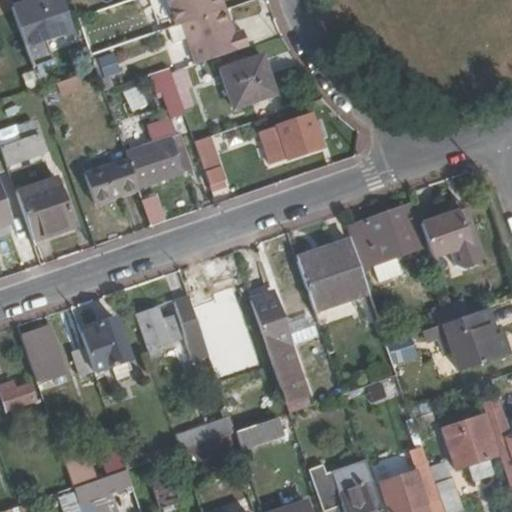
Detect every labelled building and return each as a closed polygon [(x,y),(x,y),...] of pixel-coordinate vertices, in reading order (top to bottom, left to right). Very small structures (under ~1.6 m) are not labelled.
[(58,0),(17,0),(10,3),(31,65),(51,59),(44,39),(68,30),(58,0)] [(165,0),(175,29),(180,27),(223,13),(219,0),(165,0)] [(194,67),(248,49),(242,33),(233,36),(225,12),(223,13),(180,27),(194,67)] [(107,76),(120,72),(114,52),(100,56),(107,76)] [(233,108),(274,95),(261,58),(220,71),(233,108)] [(139,85),(122,91),(129,112),(147,106),(139,85)] [(175,128),(186,124),(178,101),(167,105),(175,128)] [(310,115),(270,129),(273,137),(279,135),(288,160),(322,149),(319,140),(325,137),(319,121),(313,123),(310,115)] [(273,137),(270,129),(261,132),(272,166),(288,160),(279,135),(273,137)] [(235,147),(229,130),(206,138),(212,155),(235,147)] [(0,145),(0,153),(5,167),(42,154),(36,133),(0,145)] [(193,143),(211,195),(224,190),(212,155),(206,138),(193,143)] [(124,155),(126,160),(136,190),(190,172),(181,147),(173,150),(170,139),(124,155)] [(93,208),(137,193),(136,190),(126,160),(82,175),(93,208)] [(13,192),(31,243),(73,229),(55,178),(13,192)] [(146,225),(163,222),(158,194),(141,198),(146,225)] [(0,226),(9,224),(0,195),(0,226)] [(356,255),(372,250),(377,263),(397,256),(393,245),(416,237),(407,209),(348,230),(356,255)] [(468,249),(432,263),(437,277),(455,271),(462,274),(477,268),(479,259),(462,209),(455,211),(468,249)] [(455,211),(418,224),(432,263),(468,249),(455,211)] [(367,292),(350,244),(296,263),(313,311),(367,292)] [(261,336),(284,402),(305,395),(271,296),(250,303),(252,310),(261,336)] [(453,323),(468,317),(464,305),(448,310),(453,323)] [(200,334),(191,306),(177,311),(187,338),(200,334)] [(148,330),(149,334),(153,343),(166,339),(168,342),(178,338),(171,318),(161,322),(157,309),(136,316),(141,332),(148,330)] [(244,341),(261,336),(252,310),(235,316),(244,341)] [(495,326),(489,310),(468,317),(453,323),(438,328),(456,375),(509,356),(502,336),(495,338),(491,327),(495,326)] [(97,328),(80,334),(85,350),(94,373),(129,361),(115,320),(97,327),(97,328)] [(149,334),(141,337),(144,346),(153,343),(149,334)] [(38,335),(20,341),(36,386),(66,376),(52,336),(39,340),(38,335)] [(410,337),(388,345),(396,365),(418,357),(410,337)] [(94,373),(85,350),(70,355),(78,378),(94,373)] [(0,394),(6,412),(35,402),(30,387),(15,392),(12,385),(0,389),(0,394)] [(497,402),(481,407),(487,423),(503,418),(497,402)] [(429,414),(426,403),(408,410),(411,420),(429,414)] [(503,418),(487,423),(509,486),(511,484),(511,439),(504,417),(503,418)] [(282,438),(276,419),(234,433),(241,452),(282,438)] [(180,452),(234,433),(230,420),(175,438),(180,452)] [(485,461),(493,458),(482,420),(441,432),(454,471),(466,467),(470,480),(489,474),(485,461)] [(108,473),(123,468),(112,441),(102,444),(109,462),(104,463),(108,473)] [(89,478),(80,452),(63,458),(72,484),(89,478)] [(380,511),(382,511),(373,484),(365,463),(326,477),(323,468),(308,473),(322,511),(327,511),(337,509),(343,507),(344,511),(380,511)] [(442,508),(443,511),(445,511),(460,507),(446,464),(428,470),(442,508)] [(127,470),(72,489),(79,511),(111,511),(115,511),(110,496),(133,487),(127,470)] [(426,511),(422,499),(413,473),(378,486),(387,511),(426,511)] [(160,511),(181,505),(171,476),(150,483),(160,511)]
